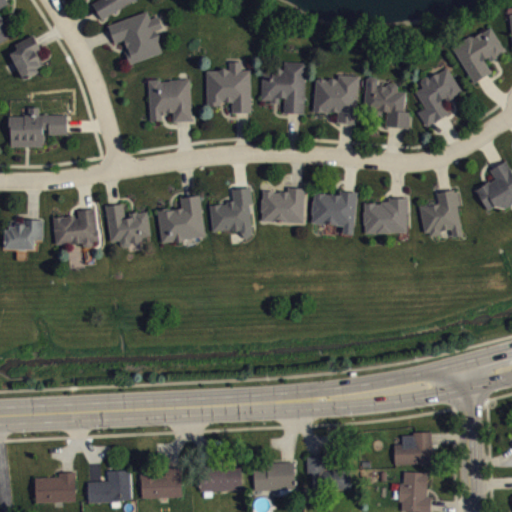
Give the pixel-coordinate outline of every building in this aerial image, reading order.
[(0,0),(8,0),(10,2),(0,7),(0,12),(3,17),(2,18),(5,22),(13,18),(21,30),(0,42),(0,0)] [(130,0),(102,19),(92,3),(96,0),(130,0)] [(107,24),(147,10),(150,18),(158,15),(162,27),(156,29),(159,33),(158,40),(161,50),(130,63),(124,51),(127,50),(123,39),(114,43),(107,24)] [(452,47),(474,81),(491,71),(484,59),(488,56),(490,59),(497,56),(496,54),(505,49),(490,26),(482,32),(481,31),(473,36),(472,34),(470,35),(469,35),(464,37),(465,40),(452,47)] [(15,44),(33,34),(42,49),(39,51),(45,63),(38,66),(40,70),(24,79),(10,53),(17,49),(15,44)] [(206,70),(207,104),(219,104),(221,101),(231,101),(232,112),(250,111),(250,68),(241,69),(242,60),(229,61),(229,69),(224,66),(218,69),(206,70)] [(284,60),(305,61),(303,113),(283,112),(284,97),(280,96),(279,97),(279,102),(277,102),(277,101),(274,101),(272,102),(269,102),(270,99),(261,99),(262,71),(272,71),(272,70),(276,70),(278,66),(283,69),(284,60)] [(447,66),(462,90),(452,95),(453,97),(447,100),(445,96),(440,99),(448,113),(426,126),(418,111),(425,107),(415,90),(423,86),(420,81),(420,78),(426,75),(430,75),(436,72),(438,72),(447,66)] [(315,78),(313,106),(311,112),(314,113),(316,111),(330,112),(330,110),(332,111),(337,111),(337,122),(356,124),(358,75),(338,73),(337,80),(336,78),(329,77),(327,79),(325,79),(325,78),(318,77),(317,78),(315,78)] [(366,77),(369,75),(375,76),(377,78),(377,84),(385,85),(386,86),(386,84),(389,82),(394,82),(397,84),(397,90),(405,90),(405,100),(404,101),(404,108),(405,110),(408,110),(409,128),(384,125),(387,110),(383,110),(382,111),(381,111),(381,115),(375,114),(375,112),(363,110),(366,77)] [(148,79),(151,120),(163,120),(163,116),(162,116),(162,114),(165,114),(166,114),(168,114),(168,111),(173,111),(174,121),(191,119),(191,96),(190,95),(189,78),(169,79),(169,80),(160,81),(159,78),(148,79)] [(8,115),(8,125),(9,133),(11,133),(11,146),(43,146),(43,141),(45,135),(43,135),(43,128),(48,128),(48,133),(68,133),(68,114),(48,114),(48,112),(44,112),(44,113),(39,113),(40,106),(28,106),(28,113),(25,113),(25,115),(8,115)] [(476,189),(488,209),(494,205),(504,207),(511,202),(511,171),(504,159),(490,169),(495,177),(490,180),(489,179),(485,182),(485,183),(476,189)] [(263,191),(263,198),(261,198),(261,210),(262,210),(261,219),(303,222),(304,187),(288,186),(287,190),(280,190),(279,192),(274,191),(274,189),(269,189),(269,191),(263,191)] [(209,204),(212,230),(231,228),(233,229),(237,230),(239,230),(245,237),(252,232),(249,203),(251,203),(251,199),(251,191),(250,187),(232,188),(233,200),(227,200),(227,203),(209,204)] [(419,204),(424,231),(429,231),(430,235),(441,233),(440,230),(451,227),(453,235),(462,233),(456,204),(459,203),(456,190),(454,190),(453,187),(436,191),(438,202),(435,202),(432,200),(428,201),(427,203),(419,204)] [(314,191),(313,200),(312,200),(311,212),(312,212),(311,221),(343,225),(343,232),(352,233),(356,191),(339,189),(339,193),(314,191)] [(156,209),(162,242),(174,240),(177,241),(180,240),(184,238),(205,234),(198,193),(180,196),(181,207),(170,208),(170,207),(156,209)] [(364,201),(364,210),(363,210),(363,223),(365,223),(365,232),(407,231),(406,215),(407,212),(406,196),(388,196),(388,200),(380,200),(380,202),(375,202),(375,201),(364,201)] [(105,204),(111,241),(119,240),(120,244),(123,246),(129,246),(131,242),(137,241),(140,239),(142,239),(142,235),(150,234),(147,210),(137,212),(137,210),(128,211),(129,216),(125,216),(122,202),(105,204)] [(53,216),(56,244),(70,242),(71,244),(82,242),(83,244),(85,246),(90,246),(93,243),(93,240),(99,239),(95,208),(78,209),(79,217),(75,217),(75,214),(53,216)] [(42,218),(42,238),(34,238),(33,248),(4,247),(5,229),(9,229),(10,221),(23,221),(23,218),(42,218)] [(394,463),(431,461),(429,430),(412,431),(412,433),(401,434),(401,442),(393,443),(394,463)] [(306,455),(307,472),(312,472),(313,489),(350,488),(350,477),(355,466),(324,467),(324,454),(306,455)] [(293,460),(294,488),(253,489),(253,462),(293,460)] [(140,473),(142,498),(181,495),(181,477),(183,475),(183,465),(165,466),(165,475),(158,475),(158,472),(140,473)] [(241,467),(242,488),(200,490),(199,468),(241,467)] [(87,480),(89,502),(118,501),(119,499),(131,498),(130,468),(108,470),(108,480),(87,480)] [(34,476),(36,501),(75,500),(74,471),(58,472),(58,476),(34,476)] [(337,477),(337,497),(353,496),(353,477),(337,477)] [(403,489),(401,511),(433,511),(433,503),(429,503),(430,479),(406,478),(405,489),(403,489)]
